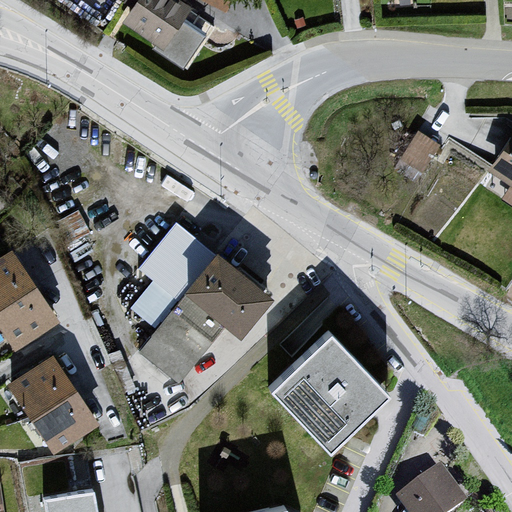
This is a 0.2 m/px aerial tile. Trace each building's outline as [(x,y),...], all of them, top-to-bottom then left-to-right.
[(176,0),(144,0),(124,26),(168,53),(195,13),(176,0)] [(426,168),(439,135),(416,126),(403,158),(426,168)] [(511,135),(490,172),(511,186),(511,135)] [(17,254),(0,265),(0,324),(15,348),(59,318),(17,254)] [(230,256),(196,293),(253,339),(284,300),(230,256)] [(327,333),(267,393),(326,452),(386,393),(327,333)] [(15,389),(55,450),(97,422),(57,362),(15,389)] [(445,475),(404,501),(412,511),(461,511),(471,504),(445,475)] [(46,485),(48,511),(98,511),(95,479),(46,485)]
